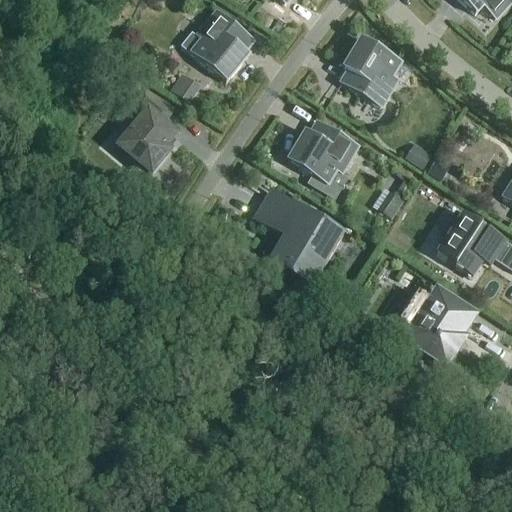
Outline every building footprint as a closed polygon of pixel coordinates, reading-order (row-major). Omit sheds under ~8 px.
[(273,0),(284,9),(291,0),(296,0),(297,1),(297,0),(273,0)] [(511,0),(454,0),(475,18),(481,11),(494,24),(511,3),(511,0)] [(180,50),(225,87),(248,59),(244,56),(253,45),(217,16),(197,41),(192,36),(180,50)] [(340,89),(380,113),(397,84),(392,81),(400,67),(362,43),(343,74),(348,77),(340,89)] [(114,64),(106,75),(125,87),(128,81),(132,84),(136,79),(114,64)] [(170,95),(188,108),(197,95),(179,82),(170,95)] [(119,151),(151,177),(152,176),(151,176),(163,162),(158,158),(174,139),(160,128),(169,117),(143,96),(124,119),(137,129),(119,151)] [(287,167),(326,190),(335,176),(340,179),(357,150),(318,127),(310,139),(306,136),(287,167)] [(408,165),(422,174),(429,163),(415,154),(408,165)] [(439,186),(450,170),(438,162),(427,179),(439,186)] [(511,187),(502,202),(511,208),(511,187)] [(376,215),(390,224),(403,207),(388,197),(376,215)] [(268,267),(311,293),(343,239),(311,220),(306,227),(297,222),(299,218),(268,200),(253,224),(283,242),(268,267)] [(436,259),(472,282),(482,267),(489,272),(494,265),(511,276),(511,251),(458,216),(446,233),(451,236),(436,259)] [(418,326),(404,347),(423,359),(424,357),(433,362),(431,366),(446,375),(456,360),(453,358),(463,343),(460,340),(473,321),(437,297),(425,315),(420,315),(415,323),(418,326)] [(400,379),(413,360),(403,354),(391,373),(400,379)]
